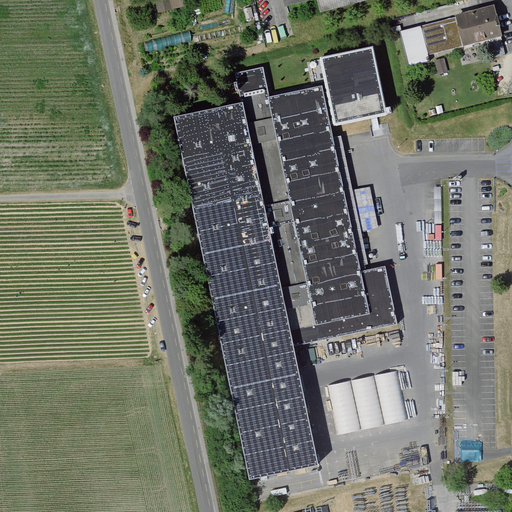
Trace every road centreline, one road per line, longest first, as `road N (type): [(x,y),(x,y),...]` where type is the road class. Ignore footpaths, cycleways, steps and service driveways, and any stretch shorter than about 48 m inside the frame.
road 1 (unclassified): [(206,511),(102,0)]
road 2 (track): [(140,194),(0,198)]
